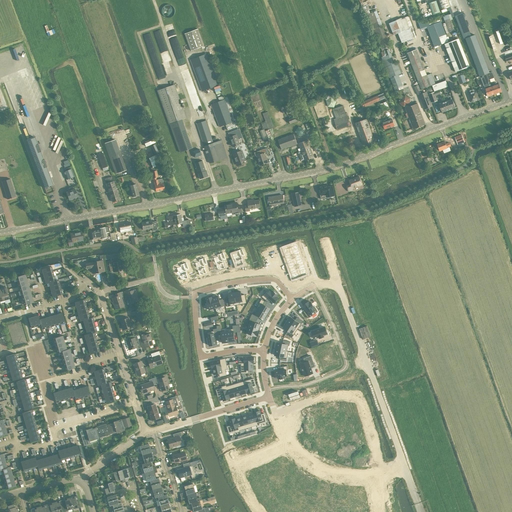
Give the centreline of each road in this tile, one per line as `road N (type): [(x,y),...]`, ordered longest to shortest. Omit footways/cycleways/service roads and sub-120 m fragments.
road 1 (residential): [(0,232),(324,169),(511,100)]
road 2 (residential): [(292,299),(271,278),(194,294),(202,355),(264,350)]
road 3 (track): [(30,31),(94,214)]
road 4 (unknown): [(67,219),(5,49)]
road 5 (residential): [(274,414),(359,398),(380,473),(372,476)]
road 6 (residential): [(266,390),(303,385),(346,365),(313,286)]
